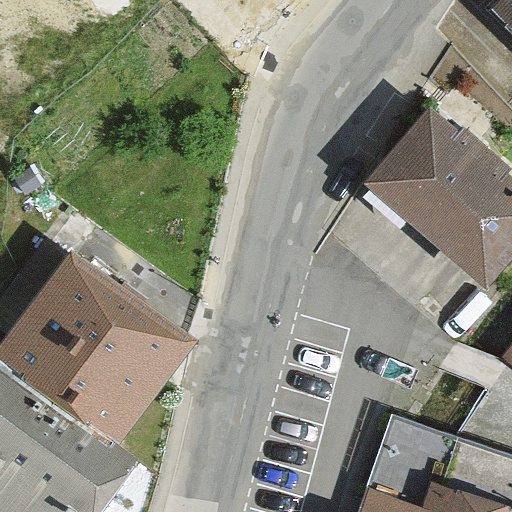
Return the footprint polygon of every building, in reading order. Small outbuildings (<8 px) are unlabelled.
[(146,0),(0,0),(0,284),(20,262),(0,241),(0,38),(32,6),(72,60),(150,6),(146,0)] [(291,0),(238,0),(264,26),(291,0)] [(511,0),(510,0),(495,16),(511,31),(511,0)] [(511,174),(429,102),(361,178),(483,285),(511,252),(511,174)] [(193,344),(73,252),(0,346),(0,511),(102,511),(134,471),(109,451),(193,344)] [(356,511),(511,511),(511,352),(506,360),(455,429),(401,413),(356,511)]
